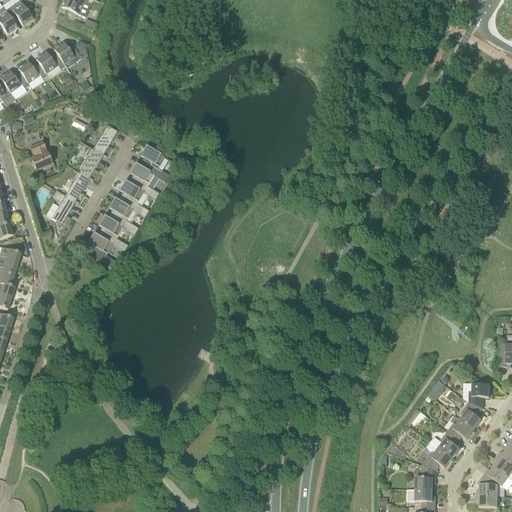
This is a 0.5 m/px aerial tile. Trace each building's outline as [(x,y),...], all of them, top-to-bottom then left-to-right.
[(65,0),(62,9),(67,12),(86,20),(94,1),(90,0),(76,0),(76,2),(71,0),(65,0)] [(17,20),(23,28),(33,21),(20,2),(5,13),(13,23),(17,20)] [(0,29),(1,28),(7,36),(17,29),(13,23),(5,13),(3,9),(0,11),(0,29)] [(66,14),(64,18),(74,22),(76,17),(66,14)] [(78,47),(74,50),(73,48),(72,48),(74,50),(69,53),(64,45),(54,52),(58,58),(65,69),(65,68),(67,70),(82,60),(80,58),(84,55),(78,47)] [(53,61),(51,63),(46,54),(36,61),(40,68),(46,76),(47,78),(48,78),(50,81),(62,73),(61,72),(65,69),(58,58),(53,61)] [(22,77),(28,86),(40,77),(35,71),(33,72),(28,64),(18,71),(22,77)] [(43,81),(47,78),(46,76),(40,68),(35,71),(40,77),(43,81)] [(10,73),(0,80),(4,87),(10,95),(20,88),(10,73)] [(29,88),(28,86),(22,77),(17,80),(25,91),(29,88)] [(91,89),(86,83),(79,88),(84,94),(91,89)] [(0,89),(0,99),(0,100),(2,104),(6,109),(15,103),(12,97),(10,95),(4,87),(0,89)] [(50,104),(46,96),(40,99),(44,107),(50,104)] [(35,110),(41,107),(37,102),(32,105),(35,110)] [(25,126),(34,123),(32,115),(22,118),(25,126)] [(20,132),(21,128),(22,124),(14,122),(13,126),(12,130),(20,132)] [(116,134),(105,127),(101,135),(102,136),(93,152),(102,157),(101,158),(106,160),(112,151),(109,149),(113,141),(112,141),(116,134)] [(42,144),(30,149),(33,156),(34,155),(36,160),(32,161),(36,173),(52,166),(42,144)] [(164,160),(146,148),(140,157),(143,159),(138,168),(154,177),(154,178),(166,185),(170,178),(158,171),(164,160)] [(91,150),(87,158),(89,159),(79,175),(88,180),(88,181),(92,184),(98,174),(95,172),(99,165),(98,164),(101,158),(102,157),(93,152),(91,150)] [(138,168),(135,166),(130,175),(133,177),(128,185),(143,195),(155,202),(159,195),(147,188),(154,178),(154,177),(138,168)] [(77,174),(73,181),(75,182),(65,198),(74,203),(74,204),(79,207),(84,197),(81,195),(85,188),(84,187),(88,181),(88,180),(79,175),(77,174)] [(128,185),(125,183),(119,192),(123,194),(117,202),(117,203),(133,212),(145,220),(149,213),(137,206),(143,195),(128,185)] [(70,210),(74,204),(74,203),(65,198),(57,193),(53,201),(61,205),(51,222),(55,224),(52,228),(56,238),(59,239),(70,221),(67,218),(71,211),(70,210)] [(117,202),(114,200),(109,209),(112,211),(107,220),(122,229),(122,230),(134,237),(138,230),(126,223),(133,212),(117,203),(117,202)] [(6,215),(0,216),(0,228),(9,226),(8,221),(6,215)] [(107,220),(104,218),(98,227),(102,229),(97,237),(96,237),(112,247),(124,254),(128,247),(116,240),(122,230),(122,229),(107,220)] [(9,226),(0,228),(0,241),(12,238),(9,226)] [(97,237),(93,235),(88,244),(91,246),(86,255),(113,272),(117,265),(105,258),(112,247),(96,237),(97,237)] [(2,250),(0,255),(0,261),(17,267),(21,256),(2,250)] [(0,261),(0,273),(14,278),(17,267),(0,261)] [(0,285),(11,289),(11,288),(14,278),(0,273),(0,285)] [(0,297),(11,301),(15,289),(11,288),(11,289),(0,285),(0,297)] [(0,309),(8,312),(11,301),(0,297),(0,309)] [(0,316),(0,328),(10,332),(13,320),(0,316)] [(0,340),(6,343),(10,332),(0,328),(0,340)] [(499,351),(499,369),(511,369),(511,366),(511,347),(506,347),(505,351),(499,351)] [(428,397),(436,403),(447,388),(439,382),(428,397)] [(489,400),(490,387),(472,387),(472,394),(469,394),(469,405),(483,410),(483,399),(489,400)] [(474,432),(482,422),(477,419),(483,410),(469,405),(462,415),(464,417),(461,422),(474,432)] [(427,418),(417,411),(406,425),(410,428),(412,425),(416,428),(418,424),(420,425),(423,421),(424,422),(427,418)] [(462,438),(467,442),(474,432),(461,422),(456,427),(454,425),(447,434),(458,443),(462,438)] [(453,461),(460,451),(455,447),(458,443),(447,434),(440,443),(435,439),(431,444),(453,461)] [(427,449),(433,453),(422,468),(436,472),(440,467),(445,470),(453,461),(431,444),(427,449)] [(498,458),(511,467),(511,454),(507,451),(504,455),(501,454),(498,458)] [(498,463),(494,468),(508,479),(511,473),(511,467),(498,458),(495,462),(498,463)] [(415,492),(433,492),(433,486),(436,486),(436,472),(422,468),(422,480),(415,480),(415,492)] [(508,479),(494,468),(491,473),(488,471),(485,475),(498,485),(501,488),(508,479)] [(485,475),(478,485),(480,487),(479,493),(476,493),(476,498),(497,498),(497,487),(498,485),(485,475)] [(407,503),(415,504),(421,504),(421,510),(435,510),(435,499),(432,499),(433,492),(415,492),(407,491),(407,503)] [(479,509),(497,509),(497,498),(476,498),(476,503),(479,503),(479,509)] [(388,500),(379,500),(379,508),(387,508),(388,500)]
